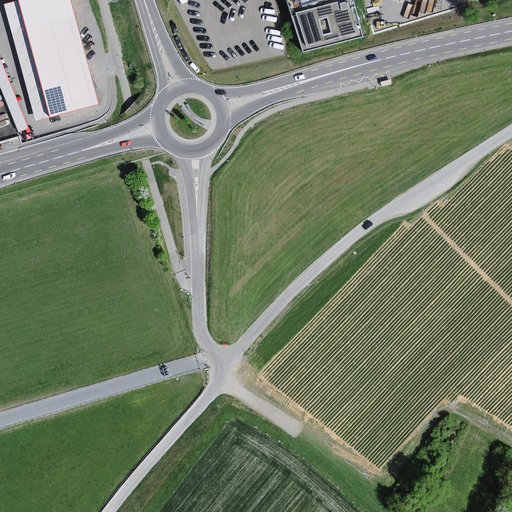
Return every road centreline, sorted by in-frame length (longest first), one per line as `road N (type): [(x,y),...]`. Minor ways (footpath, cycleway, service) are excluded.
road 1 (track): [(103,0),(182,281),(197,284),(204,342),(229,364)]
road 2 (track): [(229,364),(317,267),(384,212),(511,130)]
road 3 (primary): [(511,27),(221,106)]
road 4 (track): [(229,364),(105,511)]
road 5 (primary): [(159,125),(0,172)]
road 6 (track): [(197,284),(194,149)]
